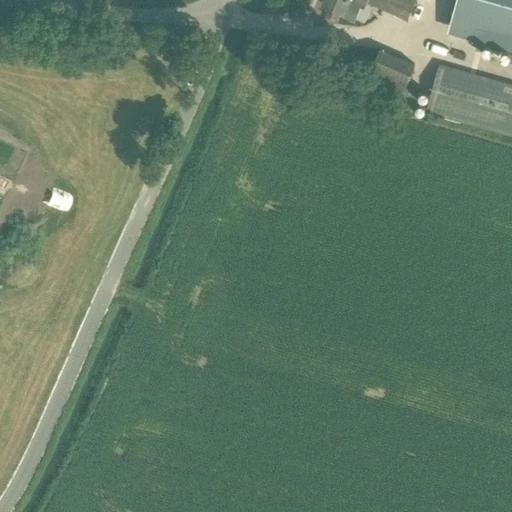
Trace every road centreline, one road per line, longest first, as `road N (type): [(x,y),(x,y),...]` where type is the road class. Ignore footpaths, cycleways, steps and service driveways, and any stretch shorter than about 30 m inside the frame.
road 1 (unclassified): [(0,511),(39,450),(210,53),(208,14)]
road 2 (unknown): [(208,14),(329,21),(420,40)]
road 3 (unclassified): [(40,0),(104,13),(208,14)]
